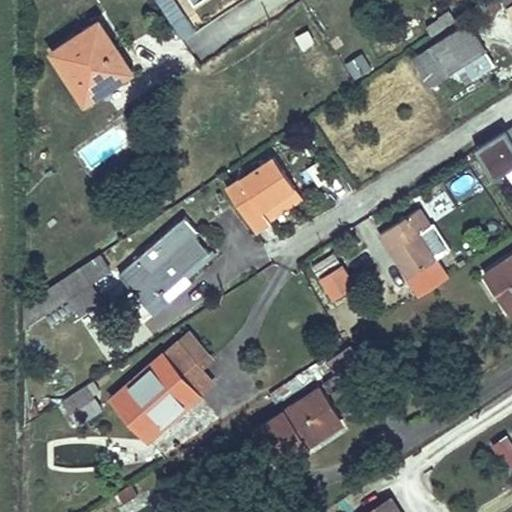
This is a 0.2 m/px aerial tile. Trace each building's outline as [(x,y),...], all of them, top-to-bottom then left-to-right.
[(90,9),(49,36),(89,100),(136,68),(115,34),(108,38),(90,9)] [(457,32),(429,49),(446,78),(475,60),(457,32)] [(511,163),(511,133),(507,125),(476,144),(495,173),(511,163)] [(229,184),(248,215),(295,184),(276,153),(229,184)] [(419,205),(381,230),(410,274),(436,257),(419,231),(431,223),(419,205)] [(164,307),(178,294),(170,285),(212,246),(200,232),(204,227),(189,210),(130,266),(164,307)] [(431,223),(419,231),(436,257),(452,246),(435,220),(431,223)] [(511,251),(483,271),(502,302),(511,295),(511,251)] [(84,262),(33,296),(45,313),(96,278),(84,262)] [(342,262),(321,274),(334,295),(355,283),(342,262)] [(511,295),(502,302),(508,311),(511,308),(511,295)] [(177,340),(162,353),(198,393),(212,380),(177,340)] [(198,393),(162,353),(115,392),(150,434),(198,393)] [(70,392),(73,370),(52,366),(49,388),(70,392)] [(279,466),(309,447),(302,436),(339,413),(322,385),(254,427),(279,466)] [(96,393),(75,408),(84,422),(105,406),(96,393)] [(302,436),(309,447),(346,423),(339,413),(302,436)] [(493,440),(504,469),(511,465),(511,434),(511,433),(493,440)] [(396,511),(387,498),(365,511),(396,511)]
